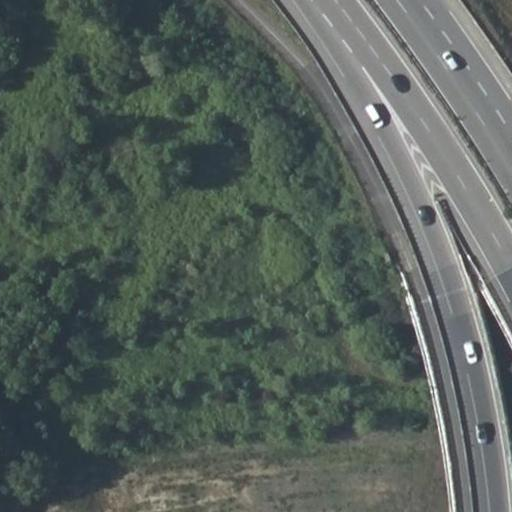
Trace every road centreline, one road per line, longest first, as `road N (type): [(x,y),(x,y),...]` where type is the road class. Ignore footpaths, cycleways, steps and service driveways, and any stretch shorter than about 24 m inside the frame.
road 1 (trunk): [(349,18),(355,79),(396,150),(457,300),(501,511)]
road 2 (trunk): [(349,18),(511,267)]
road 3 (trunk): [(511,153),(407,0)]
